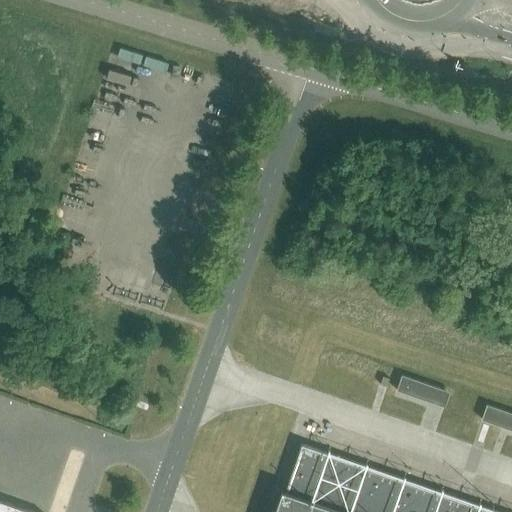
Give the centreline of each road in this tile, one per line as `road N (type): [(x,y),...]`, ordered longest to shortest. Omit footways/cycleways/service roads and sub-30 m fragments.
road 1 (unclassified): [(317,72),(157,511)]
road 2 (unclassified): [(317,72),(79,0)]
road 3 (unclassified): [(511,130),(317,72)]
road 4 (primary): [(393,14),(511,47)]
